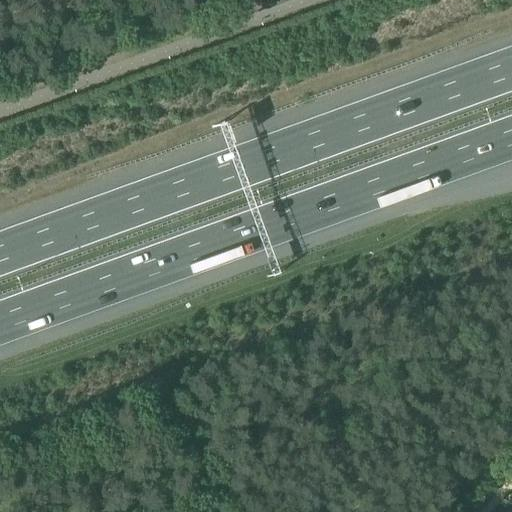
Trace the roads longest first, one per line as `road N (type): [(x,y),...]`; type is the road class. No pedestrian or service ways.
road 1 (motorway): [(511,68),(0,254)]
road 2 (motorway): [(0,322),(511,137)]
